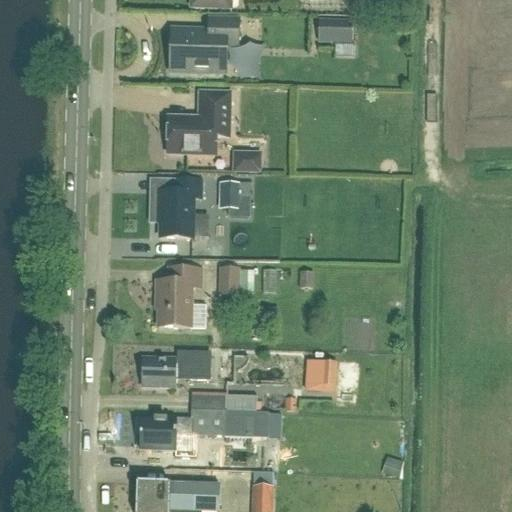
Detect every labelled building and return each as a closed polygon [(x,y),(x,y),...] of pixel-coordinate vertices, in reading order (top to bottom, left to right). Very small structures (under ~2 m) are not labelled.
[(190,0),(190,10),(226,11),(230,11),(230,0),(190,0)] [(407,13),(408,0),(364,0),(364,9),(407,13)] [(350,47),(350,24),(317,23),(317,46),(350,47)] [(237,51),(238,25),(209,24),(209,36),(171,35),(170,75),(225,77),(225,50),(237,51)] [(227,141),(228,97),(198,97),(198,123),(167,122),(166,158),(214,159),(215,141),(227,141)] [(232,154),(232,175),(260,175),(261,155),(232,154)] [(202,203),(203,183),(171,183),(171,196),(159,196),(159,226),(161,226),(161,242),(193,242),(193,202),(202,203)] [(221,187),(221,212),(229,212),(229,220),(250,221),(250,199),(239,199),(239,187),(221,187)] [(158,316),(158,332),(190,332),(191,292),(200,292),(200,273),(169,273),(168,286),(157,286),(156,316),(158,316)] [(219,299),(238,300),(240,273),(220,273),(219,299)] [(313,277),(301,276),(300,292),(313,292),(313,277)] [(277,312),(260,311),(259,324),(277,325),(277,312)] [(211,384),(211,357),(179,356),(179,362),(164,362),(164,364),(147,364),(147,372),(143,372),(142,390),(159,390),(159,392),(177,392),(177,381),(190,381),(190,384),(211,384)] [(321,389),(335,390),(336,368),(322,367),(321,389)] [(191,413),(196,414),(224,415),(224,400),(191,399),(191,413)] [(265,442),(266,416),(224,415),(223,441),(265,442)] [(140,453),(154,453),(154,455),(171,456),(176,456),(176,464),(197,464),(197,440),(193,440),(193,426),(176,426),(176,425),(162,425),(162,427),(141,426),(140,453)] [(218,511),(219,490),(169,489),(169,488),(137,487),(136,511),(218,511)] [(271,511),(272,490),(252,489),(250,511),(271,511)]
